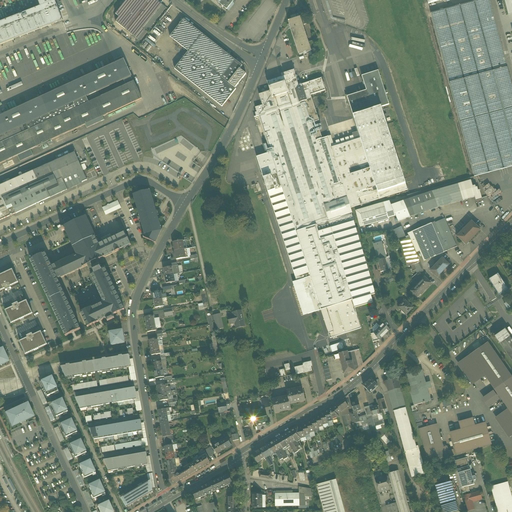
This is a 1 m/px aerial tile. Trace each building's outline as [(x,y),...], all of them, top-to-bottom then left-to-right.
[(0,45),(63,20),(57,6),(60,5),(58,0),(57,0),(55,1),(54,0),(37,0),(41,7),(0,22),(0,45)] [(116,22),(126,29),(149,1),(147,0),(127,0),(116,14),(120,17),(116,22)] [(126,30),(136,38),(162,5),(156,0),(149,0),(149,1),(126,29),(126,30)] [(215,0),(227,9),(234,0),(215,0)] [(480,0),(432,13),(473,175),(511,165),(511,81),(491,0),(480,0)] [(511,0),(503,0),(508,15),(511,13),(511,0)] [(166,8),(162,5),(136,38),(140,41),(166,8)] [(311,51),(300,18),(300,17),(291,20),(288,21),(299,55),(311,51)] [(236,89),(235,88),(228,83),(239,69),(240,69),(242,66),(241,65),(238,68),(233,64),(235,60),(202,34),(184,20),(170,37),(188,52),(174,69),(222,107),(236,89)] [(124,59),(123,60),(116,63),(0,116),(0,136),(31,122),(45,116),(71,104),(86,97),(123,80),(131,77),(132,76),(124,59)] [(246,74),(240,69),(239,69),(228,83),(235,88),(246,74)] [(257,157),(296,281),(304,279),(315,312),(321,310),(330,338),(361,328),(355,308),(373,302),(371,295),(375,294),(371,279),(351,214),(341,217),(352,213),(350,208),(331,148),(328,137),(322,139),(319,130),(313,132),(310,123),(319,120),(310,95),(325,90),(321,78),(301,85),(298,86),(294,74),(295,73),(294,70),(283,73),(284,76),(267,82),(269,88),(268,88),(268,90),(267,90),(268,92),(259,95),(262,106),(255,108),(256,113),(255,113),(256,117),(259,116),(268,144),(266,145),(267,149),(269,148),(270,153),(257,157)] [(358,132),(360,139),(379,199),(407,190),(405,184),(381,107),(389,105),(386,94),(388,93),(387,90),(385,91),(378,71),(362,76),(366,91),(351,95),(350,94),(345,95),(347,102),(349,102),(358,132)] [(131,77),(123,80),(126,86),(133,82),(131,77)] [(101,97),(109,114),(142,99),(134,82),(133,82),(126,86),(101,97)] [(31,150),(43,144),(48,142),(85,124),(103,117),(107,115),(108,114),(109,114),(101,97),(88,103),(74,110),(47,122),(34,128),(0,143),(0,163),(18,156),(31,150)] [(86,97),(71,104),(74,110),(88,103),(86,97)] [(34,128),(47,122),(45,116),(31,122),(34,128)] [(104,120),(103,117),(85,124),(87,128),(104,120)] [(360,139),(358,132),(351,134),(353,141),(360,139)] [(353,141),(334,147),(331,148),(350,208),(379,199),(360,139),(353,141)] [(33,155),(31,150),(18,156),(20,161),(33,155)] [(56,160),(30,172),(23,175),(0,185),(0,220),(10,216),(12,215),(15,213),(16,213),(72,187),(76,185),(87,180),(74,152),(56,160)] [(458,184),(440,189),(432,192),(438,208),(463,200),(463,201),(474,197),(476,202),(482,200),(479,190),(478,191),(477,187),(476,188),(475,186),(472,186),(471,181),(458,184)] [(143,238),(155,243),(161,231),(159,225),(158,221),(149,190),(133,194),(145,234),(143,238)] [(392,217),(395,216),(391,205),(403,201),(408,199),(428,193),(428,190),(386,202),(383,203),(386,213),(388,218),(392,217)] [(415,215),(438,208),(432,192),(428,193),(408,199),(415,215)] [(410,217),(415,215),(408,199),(403,201),(410,217)] [(118,201),(102,208),(104,212),(116,206),(117,209),(121,208),(118,201)] [(398,221),(410,217),(403,201),(391,205),(395,216),(398,221)] [(356,211),(357,216),(360,215),(377,210),(378,215),(386,213),(383,203),(356,211)] [(116,206),(104,212),(105,215),(117,209),(116,206)] [(377,210),(360,215),(364,226),(380,221),(378,215),(377,210)] [(386,213),(378,215),(380,221),(388,219),(388,218),(386,213)] [(79,253),(54,265),(60,278),(87,265),(89,269),(92,268),(93,270),(94,272),(90,274),(104,302),(81,313),(86,325),(87,327),(100,321),(106,318),(107,322),(114,318),(113,315),(124,310),(105,268),(101,269),(100,267),(99,265),(98,265),(96,261),(131,245),(125,232),(112,238),(103,242),(99,244),(95,236),(86,216),(85,216),(72,222),(66,225),(63,226),(64,227),(65,229),(68,228),(75,245),(79,253)] [(414,235),(414,236),(420,250),(424,260),(456,247),(445,219),(435,223),(434,222),(431,224),(431,223),(427,225),(427,226),(416,231),(415,232),(414,233),(414,234),(414,235)] [(457,237),(466,245),(480,230),(471,222),(457,237)] [(393,231),(395,239),(398,237),(405,235),(402,227),(393,231)] [(415,251),(420,250),(414,236),(409,238),(415,251)] [(409,238),(406,239),(400,242),(407,268),(414,264),(419,262),(420,262),(415,251),(409,238)] [(175,251),(184,249),(182,241),(174,242),(174,246),(175,249),(175,251)] [(373,244),(378,261),(385,259),(386,258),(385,255),(382,242),(373,244)] [(176,260),(185,258),(184,249),(175,251),(176,253),(175,253),(176,256),(176,260)] [(36,273),(65,336),(81,329),(74,316),(57,279),(51,266),(45,252),(30,259),(36,273)] [(388,270),(385,259),(378,261),(380,268),(379,268),(380,272),(382,272),(383,272),(388,270)] [(430,270),(437,277),(449,265),(443,260),(438,265),(437,264),(430,270)] [(415,270),(417,274),(423,271),(419,262),(414,264),(416,269),(415,270)] [(57,279),(60,278),(54,265),(51,266),(57,279)] [(165,276),(173,274),(172,267),(163,268),(165,276)] [(12,270),(0,275),(0,291),(5,289),(6,291),(11,288),(10,286),(19,283),(12,270)] [(175,282),(173,274),(165,276),(166,283),(175,282)] [(498,274),(489,280),(499,295),(508,290),(498,274)] [(411,291),(417,298),(421,294),(420,294),(431,283),(424,277),(411,291)] [(303,315),(315,312),(304,279),(296,281),(293,282),(303,315)] [(152,293),(154,300),(162,299),(162,294),(161,291),(152,293)] [(164,306),(162,299),(154,300),(155,308),(164,306)] [(398,307),(406,315),(412,308),(404,300),(401,302),(402,303),(398,307)] [(13,307),(5,311),(11,324),(20,320),(21,321),(24,319),(24,318),(33,314),(27,301),(19,304),(18,303),(12,305),(13,307)] [(235,323),(236,328),(244,326),(241,311),(233,313),(233,316),(228,317),(230,324),(235,323)] [(215,320),(217,330),(223,329),(220,314),(214,315),(215,320)] [(145,317),(146,325),(155,323),(154,319),(154,316),(145,317)] [(156,328),(155,323),(146,325),(148,332),(156,331),(156,328)] [(383,323),(380,327),(374,333),(376,337),(379,340),(390,330),(386,326),(383,323)] [(122,330),(109,332),(112,345),(124,343),(122,330)] [(495,337),(499,343),(509,336),(505,330),(495,337)] [(25,355),(47,345),(41,332),(33,335),(32,334),(27,336),(28,338),(19,342),(25,355)] [(371,334),(373,342),(379,340),(376,337),(374,333),(371,334)] [(499,343),(511,361),(511,340),(509,336),(499,343)] [(149,340),(150,348),(159,346),(163,345),(162,341),(158,342),(158,339),(149,340)] [(349,340),(335,345),(337,351),(351,347),(349,340)] [(484,375),(494,389),(511,377),(487,343),(470,355),(484,375)] [(150,348),(151,351),(152,355),(160,354),(159,346),(150,348)] [(0,348),(0,365),(9,362),(2,347),(0,348)] [(212,349),(214,360),(220,359),(218,349),(218,348),(212,349)] [(341,364),(350,361),(349,358),(348,352),(339,354),(341,364)] [(127,368),(129,367),(127,360),(130,359),(129,355),(123,357),(122,355),(119,356),(119,357),(106,359),(106,358),(102,359),(102,360),(96,361),(98,373),(102,372),(102,371),(110,369),(111,370),(118,369),(118,368),(127,367),(127,368)] [(459,363),(473,383),(484,375),(470,355),(459,363)] [(153,363),(154,371),(163,369),(162,361),(153,363)] [(354,371),(352,361),(350,361),(341,364),(344,374),(354,371)] [(64,373),(66,377),(74,376),(75,377),(82,375),(82,374),(91,373),(91,374),(95,373),(93,362),(87,363),(86,362),(83,362),(83,363),(70,366),(70,365),(66,365),(66,366),(61,367),(63,372),(64,371),(64,373)] [(295,368),(296,374),(312,371),(310,364),(311,364),(311,362),(303,364),(303,365),(304,366),(295,368)] [(323,367),(326,381),(332,379),(328,366),(323,367)] [(164,377),(163,369),(154,371),(155,378),(164,377)] [(407,376),(415,405),(430,401),(426,389),(425,384),(421,372),(407,376)] [(99,381),(100,386),(128,381),(127,376),(99,381)] [(52,377),(41,382),(47,396),(59,391),(52,377)] [(511,378),(511,377),(494,389),(508,409),(511,414),(511,378)] [(386,382),(388,391),(400,388),(399,384),(397,378),(386,382)] [(367,390),(370,393),(378,386),(371,379),(363,386),(367,390)] [(72,386),(73,391),(98,387),(96,381),(72,386)] [(158,393),(167,392),(166,385),(166,384),(165,384),(157,386),(158,393)] [(133,400),(134,400),(133,392),(136,392),(135,388),(134,387),(132,388),(126,389),(128,401),(133,400)] [(272,400),(275,413),(291,410),(290,405),(298,403),(305,401),(302,387),(295,389),(286,391),(287,396),(272,400)] [(405,452),(416,449),(416,446),(411,427),(400,388),(388,391),(388,392),(405,452)] [(36,392),(43,405),(47,403),(41,390),(36,392)] [(168,400),(168,397),(167,392),(158,393),(159,401),(168,400)] [(480,400),(486,408),(496,400),(491,392),(480,400)] [(106,405),(109,404),(107,393),(101,394),(103,404),(106,404),(106,405)] [(103,405),(103,404),(101,394),(90,396),(92,407),(103,405)] [(80,409),(87,408),(85,397),(77,398),(80,403),(78,404),(79,407),(80,409)] [(269,398),(261,400),(263,408),(271,407),(269,398)] [(68,412),(62,399),(51,404),(56,417),(68,412)] [(341,412),(347,407),(348,407),(343,399),(335,404),(336,405),(341,412)] [(442,401),(443,407),(451,405),(449,399),(442,401)] [(353,412),(357,411),(361,410),(358,401),(351,403),(353,412)] [(27,402),(5,413),(11,427),(23,422),(34,417),(27,402)] [(225,402),(217,403),(219,412),(227,411),(225,402)] [(377,406),(372,407),(371,404),(369,404),(369,407),(370,408),(371,414),(372,416),(377,414),(379,414),(377,406)] [(44,408),(50,422),(55,420),(49,406),(44,408)] [(339,417),(338,414),(333,407),(331,409),(331,408),(329,409),(329,410),(332,421),(333,421),(337,420),(336,418),(339,417)] [(346,415),(349,414),(349,413),(347,407),(341,412),(342,417),(346,415)] [(364,408),(366,415),(358,418),(357,411),(353,412),(356,423),(361,422),(362,426),(368,424),(371,436),(377,434),(375,427),(374,422),(372,418),(372,416),(371,414),(370,408),(369,407),(368,407),(364,408)] [(159,417),(167,415),(167,412),(166,409),(158,410),(159,417)] [(510,437),(511,435),(511,414),(508,409),(496,417),(510,437)] [(255,410),(251,411),(254,425),(258,424),(259,426),(266,425),(265,422),(268,422),(265,412),(262,413),(256,414),(255,410)] [(249,426),(254,425),(251,411),(247,412),(247,414),(240,416),(241,422),(243,421),(244,427),(249,426)] [(111,412),(94,415),(95,421),(112,418),(111,412)] [(374,422),(375,427),(385,424),(383,420),(379,421),(377,415),(377,414),(372,416),(372,418),(374,422)] [(159,417),(160,424),(169,422),(172,422),(170,415),(167,415),(159,417)] [(60,425),(66,437),(77,432),(77,430),(72,420),(60,425)] [(460,423),(462,431),(474,428),(472,420),(460,423)] [(160,424),(162,431),(170,429),(169,422),(160,424)] [(486,424),(474,428),(462,431),(451,434),(456,454),(491,445),(486,424)] [(429,462),(444,458),(442,449),(435,425),(419,429),(429,462)] [(53,429),(60,443),(64,441),(58,427),(53,429)] [(89,429),(93,438),(98,437),(97,428),(89,429)] [(287,434),(293,442),(295,441),(300,438),(297,428),(287,434)] [(171,436),(170,429),(162,431),(163,437),(164,437),(171,436)] [(287,434),(280,438),(286,447),(290,444),(291,445),(290,447),(294,454),(298,452),(298,451),(293,442),(287,434)] [(214,446),(219,442),(218,440),(217,437),(211,441),(214,446)] [(227,438),(219,442),(224,450),(231,445),(227,438)] [(280,438),(273,442),(283,458),(284,460),(287,458),(283,451),(282,450),(281,449),(286,447),(280,438)] [(70,445),(75,458),(87,453),(86,451),(81,440),(77,442),(74,443),(70,445)] [(217,454),(224,450),(219,442),(214,446),(212,447),(217,454)] [(273,442),(267,446),(272,455),(276,452),(277,453),(276,454),(280,460),(283,458),(273,442)] [(173,445),(164,447),(165,450),(165,454),(174,452),(173,449),(173,445)] [(205,449),(209,456),(214,453),(210,446),(206,449),(205,449)] [(260,450),(265,458),(270,466),(273,464),(270,458),(269,458),(268,457),(272,455),(267,446),(260,450)] [(63,450),(69,463),(74,461),(68,448),(63,450)] [(405,452),(409,468),(415,466),(416,470),(424,468),(421,457),(418,448),(416,449),(405,452)] [(261,460),(265,458),(260,450),(252,455),(258,464),(262,462),(261,460)] [(175,459),(175,458),(174,452),(165,454),(167,460),(175,459)] [(144,465),(146,465),(144,457),(147,457),(146,453),(129,456),(131,467),(135,467),(135,466),(144,464),(144,465)] [(205,455),(199,458),(204,466),(210,462),(205,455)] [(127,468),(131,467),(129,456),(112,459),(114,470),(118,470),(118,469),(127,467),(127,468)] [(198,469),(204,466),(199,458),(194,462),(198,469)] [(454,461),(458,473),(470,470),(467,458),(454,461)] [(110,471),(114,470),(112,459),(105,460),(107,466),(106,466),(108,471),(110,470),(110,471)] [(79,466),(85,478),(96,473),(95,472),(90,461),(81,465),(79,466)] [(193,473),(198,469),(194,462),(188,465),(193,473)] [(177,470),(177,469),(176,463),(167,465),(168,472),(177,470)] [(185,477),(193,473),(188,465),(184,468),(186,471),(183,473),(185,477)] [(426,474),(424,468),(416,470),(415,466),(409,468),(412,477),(426,474)] [(486,470),(491,487),(502,484),(497,467),(486,470)] [(73,472),(80,487),(85,485),(78,470),(73,472)] [(176,483),(185,477),(183,473),(180,475),(177,473),(177,470),(168,472),(170,480),(176,483)] [(472,477),(470,470),(458,473),(462,488),(468,486),(474,484),(473,481),(475,480),(476,479),(475,477),(474,476),(472,477)] [(388,474),(398,511),(409,511),(398,471),(388,474)] [(147,474),(149,482),(151,481),(152,488),(155,488),(152,473),(147,474)] [(228,475),(222,477),(226,486),(232,483),(228,475)] [(375,479),(379,493),(389,490),(388,485),(386,476),(375,479)] [(220,488),(226,486),(222,477),(216,480),(220,488)] [(214,491),(220,488),(216,480),(210,483),(214,491)] [(317,485),(323,511),(344,511),(336,480),(317,485)] [(88,486),(94,499),(105,493),(100,481),(88,486)] [(144,485),(143,485),(149,494),(151,493),(151,492),(153,491),(152,488),(151,481),(149,482),(144,485)] [(436,487),(442,511),(457,511),(458,511),(450,482),(436,487)] [(491,487),(497,511),(511,511),(511,498),(508,482),(502,484),(491,487)] [(208,494),(214,491),(210,483),(204,486),(208,494)] [(146,496),(149,494),(143,485),(143,486),(140,487),(139,487),(139,488),(144,497),(146,496)] [(202,497),(208,494),(204,486),(198,488),(202,497)] [(299,487),(299,493),(299,506),(305,506),(308,506),(308,496),(316,496),(314,489),(304,488),(299,487)] [(142,498),(144,497),(139,488),(138,488),(135,490),(134,490),(140,500),(142,498)] [(195,500),(202,497),(198,488),(192,491),(195,500)] [(82,492),(90,508),(94,506),(87,490),(82,492)] [(137,501),(140,500),(134,490),(134,491),(131,493),(130,493),(135,502),(137,501)] [(464,496),(468,511),(474,509),(472,502),(482,499),(479,492),(464,496)] [(133,503),(135,502),(130,493),(129,494),(126,495),(125,496),(131,505),(134,504),(133,503)] [(298,506),(299,506),(299,493),(275,494),(275,506),(298,506)] [(253,508),(262,508),(262,503),(261,503),(261,498),(262,498),(262,495),(253,495),(253,508)] [(128,507),(131,505),(125,496),(121,499),(123,502),(123,503),(126,507),(128,506),(128,507)] [(98,507),(100,511),(113,511),(109,502),(98,507)] [(208,504),(210,511),(217,511),(217,510),(216,504),(215,502),(208,504)] [(386,506),(387,511),(398,511),(396,503),(386,506)]
